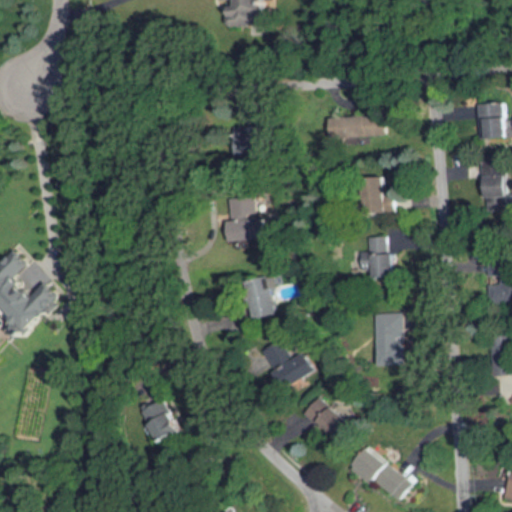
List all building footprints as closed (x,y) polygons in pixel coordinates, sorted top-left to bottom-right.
[(221,0),(222,10),(233,10),(233,24),(266,23),(266,0),(221,0)] [(510,139),(509,102),(479,103),(479,139),(510,139)] [(387,117),(348,117),(348,136),(387,136),(387,117)] [(271,123),(235,128),(239,159),(275,154),(271,123)] [(511,217),(511,160),(485,160),(485,217),(511,217)] [(232,241),(266,238),(264,214),(254,215),(253,205),(229,206),(232,241)] [(375,277),(399,276),(398,251),(390,252),(389,236),(369,237),(370,250),(350,251),(351,272),(374,271),(375,277)] [(0,303),(29,336),(72,298),(27,247),(0,271),(0,303)] [(270,276),(246,281),(254,319),(277,314),(270,276)] [(380,365),(408,364),(406,312),(378,313),(380,365)] [(303,351),(292,359),(279,339),(261,351),(287,390),(316,370),(303,351)] [(307,411),(343,444),(358,428),(322,395),(307,411)] [(186,430),(163,398),(142,413),(165,445),(186,430)] [(358,468),(407,502),(421,482),(373,448),(358,468)]
